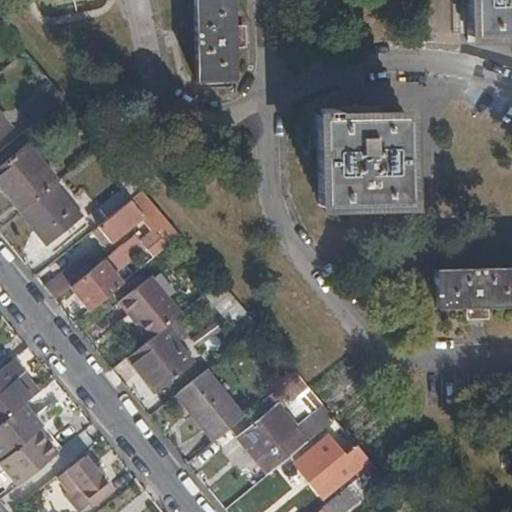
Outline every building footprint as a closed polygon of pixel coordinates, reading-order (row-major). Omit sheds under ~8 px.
[(232,76),(230,0),(194,0),(196,77),(232,76)] [(511,0),(467,0),(469,35),(469,37),(511,36),(511,0)] [(65,98),(53,84),(16,113),(29,128),(65,98)] [(408,204),(406,119),(406,114),(336,115),(336,109),(324,109),(324,115),(318,116),(321,206),(408,204)] [(0,133),(9,126),(0,115),(0,133)] [(54,184),(57,182),(27,145),(0,167),(0,185),(21,211),(54,184)] [(142,190),(133,179),(112,195),(90,214),(98,225),(142,190)] [(81,217),(54,184),(21,211),(48,244),(81,217)] [(142,190),(98,225),(111,241),(141,217),(152,230),(141,239),(154,256),(180,236),(142,190)] [(111,241),(98,225),(92,230),(105,246),(111,241)] [(86,312),(120,284),(102,261),(90,271),(81,259),(44,287),(55,300),(68,289),(86,312)] [(435,307),(469,306),(488,305),(511,304),(511,270),(434,273),(435,307)] [(162,327),(179,314),(149,277),(117,304),(130,319),(132,316),(138,323),(149,338),(162,327)] [(251,320),(219,282),(207,291),(238,329),(251,320)] [(488,305),(469,306),(469,318),(471,318),(488,317),(488,305)] [(149,338),(125,358),(154,393),(191,364),(162,327),(149,338)] [(23,372),(12,359),(0,368),(0,420),(22,403),(30,396),(15,379),(23,372)] [(243,417),(205,370),(176,394),(214,440),(243,417)] [(334,419),(296,373),(270,395),(277,403),(237,435),(267,473),(334,419)] [(41,427),(22,403),(0,420),(0,459),(0,467),(16,486),(56,453),(37,430),(41,427)] [(367,459),(356,445),(343,455),(327,437),(310,450),(322,464),(326,469),(338,484),(367,459)] [(111,488),(82,453),(59,472),(75,492),(80,487),(93,503),(111,488)] [(326,469),(322,464),(317,468),(321,473),(326,469)] [(342,511),(384,478),(373,465),(318,509),(320,511),(325,511),(342,511)]
